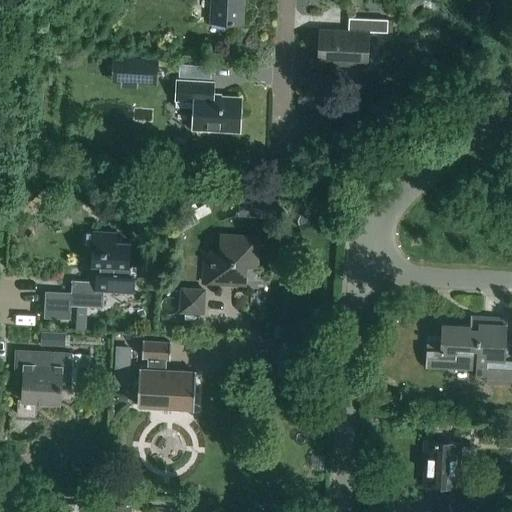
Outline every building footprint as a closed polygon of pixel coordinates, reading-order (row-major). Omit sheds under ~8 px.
[(211,0),(210,22),(241,24),(242,0),(211,0)] [(387,33),(388,20),(360,19),(359,31),(348,31),(348,33),(340,33),(341,30),(319,29),(318,47),(321,47),(320,64),(367,67),(369,32),(387,33)] [(156,85),(158,59),(113,56),(111,82),(156,85)] [(236,130),(238,98),(210,97),(211,83),(177,81),(175,107),(197,108),(196,128),(236,130)] [(134,292),(135,266),(129,265),(130,242),(116,241),(117,232),(93,231),(91,264),(100,265),(100,273),(96,273),(95,281),(72,280),(70,305),(103,307),(104,290),(134,292)] [(256,266),(258,237),(220,235),(219,252),(205,252),(204,281),(218,282),(218,281),(228,281),(228,283),(245,284),(246,266),(256,266)] [(205,314),(206,288),(181,287),(179,312),(205,314)] [(220,310),(222,294),(207,293),(206,309),(220,310)] [(511,378),(511,358),(504,358),(504,353),(507,353),(508,342),(505,341),(506,318),(478,316),(478,329),(470,329),(470,326),(457,325),(456,332),(441,332),(441,337),(427,336),(425,366),(455,368),(455,360),(476,362),(475,377),(511,378)] [(41,331),(40,345),(65,346),(65,332),(41,331)] [(165,370),(166,358),(170,358),(171,342),(143,340),(142,356),(148,357),(147,368),(139,368),(137,405),(193,408),(196,371),(165,370)] [(77,387),(77,353),(16,349),(15,376),(24,376),(23,401),(59,402),(60,387),(77,387)] [(441,511),(458,511),(470,509),(466,492),(460,494),(461,474),(457,473),(459,442),(425,440),(423,458),(425,458),(424,485),(444,486),(443,498),(438,499),(441,511)] [(90,450),(84,455),(86,463),(93,465),(99,460),(97,453),(90,450)]
